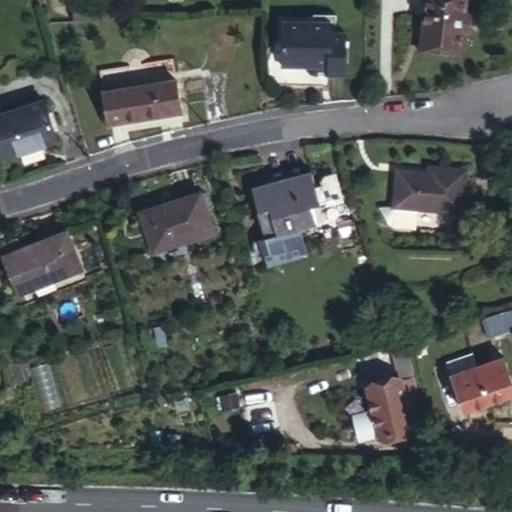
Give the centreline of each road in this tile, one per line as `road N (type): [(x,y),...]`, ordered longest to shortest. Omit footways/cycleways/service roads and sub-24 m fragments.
road 1 (residential): [(0,208),(228,139),(511,104)]
road 2 (trunk): [(264,511),(0,504)]
